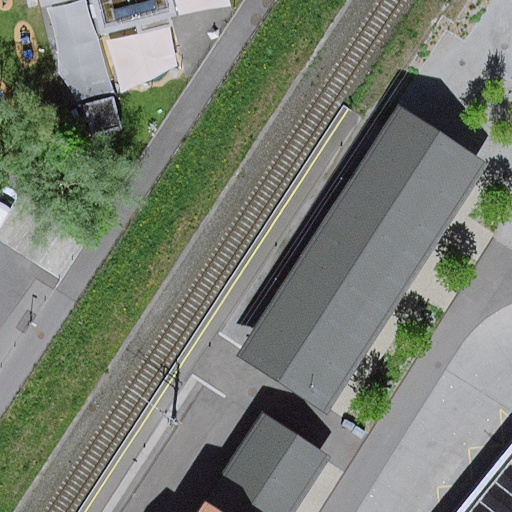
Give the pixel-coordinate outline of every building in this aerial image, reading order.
[(38,0),(41,11),(84,0),(94,0),(104,40),(141,31),(143,37),(176,29),(174,22),(181,20),(175,0),(38,0)] [(93,138),(123,131),(115,98),(85,105),(93,138)] [(368,354),(489,166),(401,108),(239,358),(327,416),(368,354)] [(300,511),(344,444),(273,399),(201,511),(300,511)] [(511,511),(511,452),(464,511),(511,511)]
